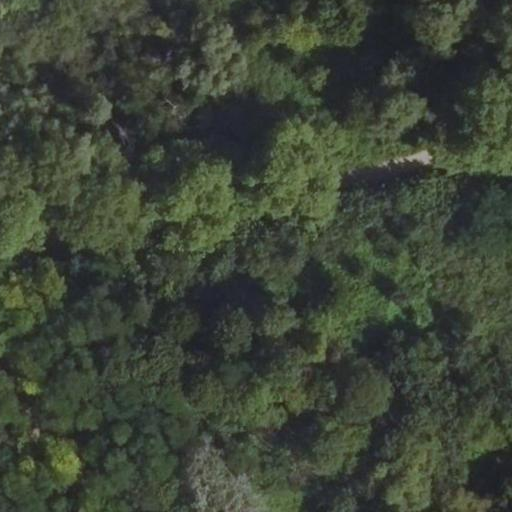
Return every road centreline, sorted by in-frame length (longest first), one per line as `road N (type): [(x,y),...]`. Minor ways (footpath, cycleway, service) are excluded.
road 1 (track): [(511,140),(294,203),(0,243)]
road 2 (unclassified): [(128,511),(0,386)]
